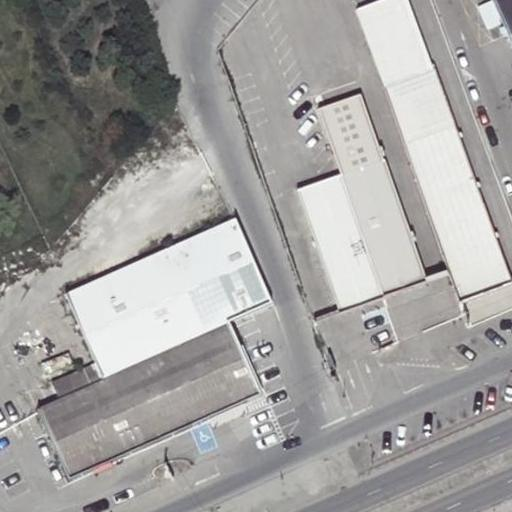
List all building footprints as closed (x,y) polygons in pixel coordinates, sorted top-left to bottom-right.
[(511,263),(416,0),(393,0),(360,12),(465,300),(511,284),(511,263)] [(511,0),(484,0),(488,8),(474,14),(484,39),(498,33),(502,41),(511,64),(511,0)] [(498,33),(484,39),(487,46),(502,41),(498,33)] [(383,166),(338,183),(383,301),(383,302),(426,286),(383,166)] [(383,301),(338,183),(297,198),(342,317),(383,302),(383,301)] [(68,481),(91,470),(110,462),(210,419),(228,410),(254,400),(225,332),(270,313),(235,227),(67,296),(97,365),(53,383),(61,402),(37,412),(68,481)] [(228,410),(210,419),(214,429),(232,420),(228,410)] [(110,462),(91,470),(95,479),(113,471),(110,462)]
